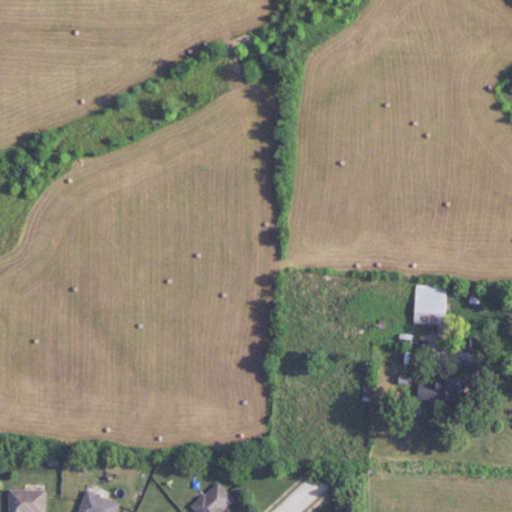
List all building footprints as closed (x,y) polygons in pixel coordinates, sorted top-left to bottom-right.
[(446,287),(412,286),(411,325),(445,325),(446,287)] [(452,401),(452,378),(414,378),(414,401),(452,401)] [(216,511),(230,502),(216,483),(188,505),(193,511),(216,511)] [(5,511),(42,511),(43,490),(5,490),(5,511)] [(114,511),(117,504),(83,492),(75,511),(114,511)]
